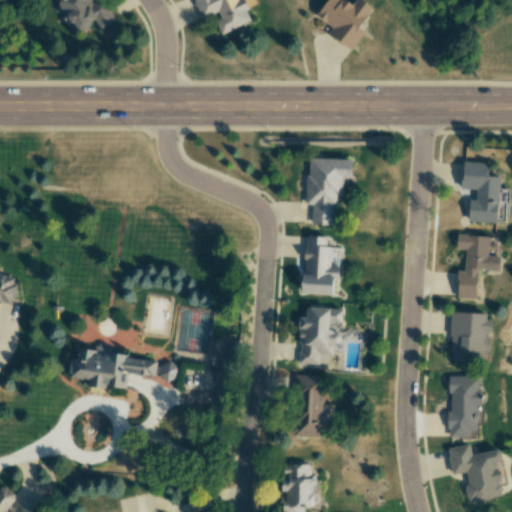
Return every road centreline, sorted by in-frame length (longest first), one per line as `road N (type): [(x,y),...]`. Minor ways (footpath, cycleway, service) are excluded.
road 1 (secondary): [(511,106),(0,106)]
road 2 (residential): [(240,511),(262,219),(166,164),(164,106)]
road 3 (residential): [(423,106),(407,417),(419,511)]
